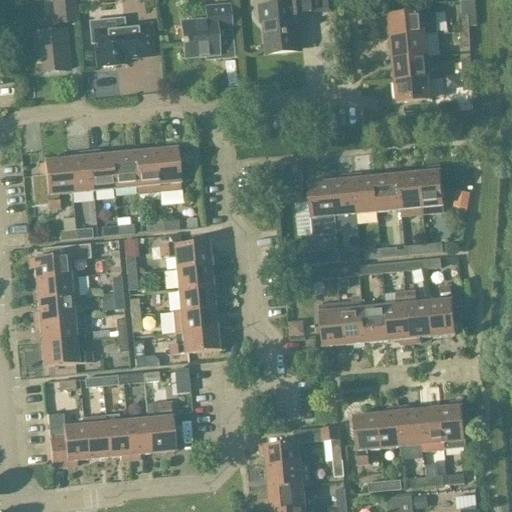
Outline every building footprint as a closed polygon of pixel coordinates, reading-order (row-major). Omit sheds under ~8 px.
[(77,25),(75,0),(51,0),(54,27),(77,25)] [(282,0),(283,7),(263,9),(267,51),(302,48),(299,17),(312,15),(310,0),(282,0)] [(206,22),(181,25),(185,61),(219,57),(217,33),(232,31),(229,6),(205,8),(206,22)] [(389,18),(391,40),(426,36),(438,35),(436,13),(424,14),(389,18)] [(470,35),(468,16),(460,17),(461,36),(470,35)] [(149,27),(124,30),(123,20),(89,24),(91,48),(95,47),(98,70),(127,67),(127,60),(152,57),(149,27)] [(65,33),(34,35),(38,75),(68,72),(65,33)] [(470,35),(461,36),(463,55),(472,54),(470,35)] [(428,59),(426,36),(391,40),(393,62),(428,59)] [(393,62),(395,83),(430,80),(428,59),(393,62)] [(462,60),(463,77),(472,76),(471,60),(462,60)] [(472,76),(463,77),(464,92),(473,92),(472,76)] [(432,101),(430,80),(395,83),(398,105),(432,101)] [(181,191),(181,184),(185,184),(189,181),(191,177),(190,172),(187,169),(183,167),(179,168),(177,145),(166,146),(166,151),(156,152),(160,193),(181,191)] [(156,152),(135,154),(139,195),(160,193),(156,152)] [(93,194),(114,192),(111,156),(99,157),(99,153),(89,154),(93,194)] [(72,196),(93,194),(89,154),(79,155),(80,159),(69,160),(72,196)] [(138,196),(139,195),(135,154),(111,156),(114,192),(138,190),(138,196)] [(59,197),(72,196),(69,160),(44,163),(44,165),(46,177),(40,178),(31,179),(34,208),(49,207),(49,211),(60,210),(59,197)] [(419,175),(423,216),(444,214),(440,167),(430,168),(431,174),(419,175)] [(357,216),(378,214),(374,179),(364,180),(364,175),(353,176),(357,216)] [(402,218),(423,216),(419,175),(398,177),(402,218)] [(333,183),(336,218),(357,216),(353,176),(344,177),(344,182),(333,183)] [(374,179),(378,214),(400,212),(400,218),(402,218),(398,177),(374,179)] [(335,218),(336,218),(333,183),(308,186),(313,236),(337,234),(335,218)] [(163,223),(163,233),(180,231),(179,222),(163,223)] [(147,234),(163,233),(163,223),(146,225),(147,234)] [(117,227),(118,237),(135,236),(134,226),(117,227)] [(102,239),(118,237),(117,227),(101,229),(102,239)] [(76,231),(77,241),(93,240),(92,230),(76,231)] [(60,243),(77,241),(76,231),(59,233),(60,243)] [(175,258),(176,271),(211,268),(209,244),(160,248),(161,259),(175,258)] [(426,246),(427,256),(444,254),(443,244),(426,246)] [(35,272),(36,282),(77,278),(77,277),(71,278),(70,266),(89,260),(87,246),(44,250),(45,260),(29,261),(30,272),(35,272)] [(427,256),(426,246),(405,248),(406,258),(427,256)] [(406,258),(405,248),(398,249),(382,250),(382,260),(406,258)] [(382,260),(382,250),(365,252),(366,262),(382,260)] [(317,266),(339,264),(338,251),(316,253),(317,266)] [(111,269),(121,268),(119,252),(110,253),(111,269)] [(340,254),(341,264),(357,262),(356,253),(340,254)] [(125,260),(127,276),(137,275),(135,259),(125,260)] [(424,262),(425,271),(442,269),(441,260),(424,262)] [(404,273),(425,271),(424,262),(403,264),(404,273)] [(384,275),(404,273),(403,264),(383,266),(384,275)] [(360,277),(384,275),(383,266),(359,268),(360,277)] [(176,271),(178,292),(218,288),(217,278),(212,279),(211,268),(176,271)] [(339,279),(360,277),(359,268),(338,270),(339,279)] [(322,281),(339,279),(338,270),(321,272),(322,281)] [(138,292),(137,275),(127,276),(129,292),(138,292)] [(36,282),(38,303),(79,299),(77,278),(36,282)] [(112,282),(114,296),(123,295),(122,284),(121,278),(112,279),(112,282)] [(428,303),(432,338),(456,335),(451,287),(440,288),(441,301),(428,303)] [(173,313),(173,314),(215,310),(214,299),(219,298),(218,288),(178,292),(180,312),(173,313)] [(421,339),(432,338),(428,303),(418,304),(416,292),(406,293),(412,345),(421,344),(421,339)] [(402,346),(412,345),(406,293),(396,294),(398,306),(387,307),(391,342),(401,341),(402,346)] [(123,295),(114,296),(115,312),(125,311),(123,295)] [(341,305),(345,347),(367,344),(362,303),(362,298),(351,299),(352,304),(341,305)] [(34,316),(35,325),(75,321),(73,301),(79,301),(79,299),(38,303),(39,315),(34,316)] [(129,301),(131,318),(141,317),(139,300),(129,301)] [(367,344),(391,342),(387,307),(364,309),(363,303),(362,303),(367,344)] [(318,307),(319,314),(323,354),(335,353),(334,348),(345,347),(341,305),(340,305),(318,307)] [(173,314),(175,335),(217,331),(215,310),(173,314)] [(142,333),(141,317),(131,318),(133,334),(142,333)] [(75,321),(35,325),(36,335),(41,335),(42,345),(77,342),(76,331),(87,330),(86,320),(75,321)] [(116,321),(118,338),(127,337),(126,320),(116,321)] [(169,357),(185,356),(224,352),(223,341),(218,342),(217,331),(175,335),(175,336),(183,335),(184,346),(168,348),(169,357)] [(129,353),(127,337),(118,338),(119,354),(129,353)] [(78,356),(77,342),(42,345),(44,370),(93,365),(92,354),(78,356)] [(143,342),(133,343),(135,360),(145,360),(143,342)] [(160,373),(143,375),(144,384),(160,383),(160,373)] [(128,386),(144,384),(143,375),(127,377),(128,386)] [(118,377),(101,379),(102,388),(119,387),(118,377)] [(86,390),(102,388),(101,379),(85,381),(86,390)] [(76,381),(58,383),(59,393),(76,391),(76,381)] [(441,410),(445,451),(446,451),(467,449),(466,443),(462,403),(451,404),(451,409),(441,410)] [(161,419),(148,421),(152,456),(176,453),(171,405),(160,406),(161,419)] [(408,408),(400,409),(404,449),(423,447),(423,453),(425,453),(421,412),(409,413),(408,408)] [(382,451),(404,449),(400,409),(389,410),(389,414),(379,415),(382,451)] [(425,453),(445,451),(441,410),(421,412),(425,453)] [(51,439),(51,442),(50,442),(53,471),(77,468),(77,463),(88,462),(84,420),(83,420),(84,427),(63,429),(62,415),(47,417),(50,439),(51,439)] [(369,452),(382,451),(379,415),(353,418),(358,467),(370,465),(369,452)] [(121,464),(131,463),(127,423),(118,424),(118,417),(105,418),(109,460),(121,459),(121,464)] [(88,462),(109,460),(105,418),(84,420),(88,462)] [(141,457),(152,456),(148,421),(127,423),(131,463),(141,462),(141,457)] [(268,469),(309,465),(309,464),(302,464),(300,445),(341,441),(340,428),(294,432),(295,444),(260,447),(261,458),(267,457),(268,469)] [(332,446),(334,463),(343,462),(342,445),(332,446)] [(345,478),(343,462),(334,463),(335,479),(345,478)] [(268,469),(269,489),(311,485),(309,465),(268,469)] [(464,475),(448,477),(448,487),(465,485),(464,475)] [(443,477),(428,479),(429,488),(444,487),(443,477)] [(411,490),(429,488),(428,479),(410,481),(411,490)] [(401,481),(385,483),(386,493),(402,491),(401,481)] [(370,494),(386,493),(385,483),(369,484),(370,494)] [(311,487),(311,485),(269,489),(271,511),(293,511),(307,511),(305,487),(311,487)] [(336,491),(338,508),(347,507),(346,490),(336,491)] [(413,511),(412,497),(392,499),(388,500),(389,511),(413,511)]
